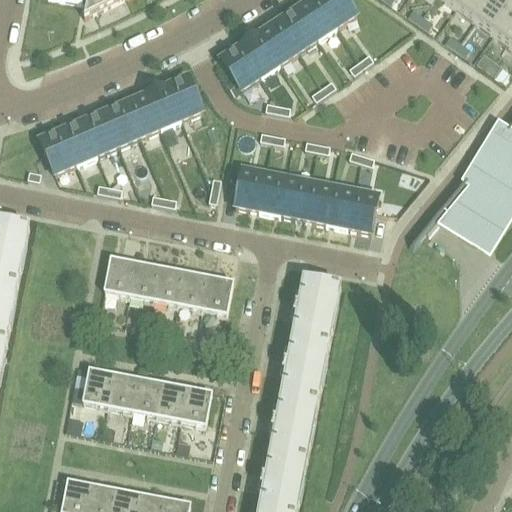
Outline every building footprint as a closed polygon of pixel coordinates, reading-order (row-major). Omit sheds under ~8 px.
[(83,7),(82,7),(83,0),(49,0),(49,1),(48,0),(48,2),(82,9),(83,7)] [(131,0),(89,0),(85,23),(131,0)] [(319,0),(316,2),(338,34),(357,21),(343,0),(319,0)] [(391,0),(382,0),(381,3),(391,9),(395,3),(391,0)] [(438,0),(437,1),(456,14),(466,0),(438,0)] [(466,0),(456,14),(475,27),(493,0),(466,0)] [(493,40),(511,13),(511,3),(507,0),(493,0),(475,27),(493,40)] [(319,47),(338,34),(316,2),(297,15),(319,47)] [(511,13),(493,40),(511,53),(511,13)] [(278,27),(299,59),(319,47),(297,15),(286,22),(278,27)] [(418,29),(423,23),(413,16),(408,22),(418,29)] [(423,23),(418,29),(428,36),(433,29),(423,23)] [(299,59),(278,27),(271,32),(261,38),(259,40),(280,72),(282,71),(299,59)] [(240,52),(261,84),(280,72),(259,40),(240,52)] [(455,55),(460,49),(450,42),(445,49),(455,55)] [(460,49),(455,55),(465,62),(470,56),(460,49)] [(234,56),(220,65),(242,97),(261,84),(240,52),(234,56)] [(476,69),(485,75),(492,65),(484,59),(476,69)] [(369,60),(359,67),(364,74),(374,67),(369,60)] [(364,74),(359,67),(349,75),(354,81),(364,74)] [(188,82),(167,92),(182,127),(203,118),(188,82)] [(322,94),(327,100),(337,94),(332,87),(322,94)] [(146,101),(161,136),(182,127),(167,92),(146,101)] [(327,100),(322,94),(312,101),(317,107),(327,100)] [(161,136),(146,101),(125,110),(140,145),(161,136)] [(277,119),(279,111),(267,109),(266,117),(277,119)] [(140,145),(125,110),(104,118),(119,154),(140,145)] [(279,111),(277,119),(289,122),(291,113),(279,111)] [(83,127),(98,163),(119,154),(104,118),(83,127)] [(77,172),(98,163),(83,127),(62,136),(77,172)] [(511,135),(500,130),(464,189),(470,193),(440,232),(492,262),(511,229),(511,135)] [(77,172),(62,136),(40,146),(55,181),(77,172)] [(260,147),(272,149),(274,141),(262,139),(260,147)] [(274,141),(272,149),(284,151),(285,143),(274,141)] [(318,150),(307,147),(305,155),(317,158),(318,150)] [(318,150),(317,158),(329,160),(330,152),(318,150)] [(349,165),(361,169),(363,161),(352,157),(349,165)] [(375,165),(363,161),(361,169),(372,173),(375,165)] [(259,218),(266,180),(243,175),(236,213),(259,218)] [(30,177),(28,185),(40,188),(41,179),(30,177)] [(266,180),(259,218),(281,222),(288,184),(266,180)] [(211,196),(219,198),(222,186),(213,184),(211,196)] [(288,184),(281,222),(304,227),(311,189),(288,184)] [(311,189),(304,227),(326,231),(333,193),(311,189)] [(99,191),(97,199),(109,201),(111,193),(99,191)] [(121,203),(123,195),(111,193),(109,201),(121,203)] [(326,231),(348,235),(356,197),(333,193),(326,231)] [(211,196),(209,208),(217,209),(219,198),(211,196)] [(356,197),(348,235),(372,240),(379,202),(356,197)] [(165,203),(153,201),(152,209),(163,211),(165,203)] [(165,203),(163,211),(175,214),(177,206),(165,203)] [(0,257),(24,262),(29,234),(30,234),(30,233),(0,227),(0,257)] [(0,287),(18,291),(24,262),(0,257),(0,287)] [(129,302),(136,269),(111,264),(105,297),(129,302)] [(154,307),(160,274),(136,269),(129,302),(154,307)] [(178,311),(185,279),(160,274),(154,307),(178,311)] [(203,316),(209,283),(185,279),(178,311),(203,316)] [(209,283),(203,316),(227,321),(234,288),(209,283)] [(295,314),(335,322),(341,294),(341,293),(304,286),(304,287),(300,310),(296,309),(295,314)] [(0,316),(13,319),(18,291),(0,287),(0,316)] [(330,351),(335,322),(295,314),(294,320),(298,320),(293,344),(330,351)] [(0,346),(7,348),(13,319),(0,316),(0,346)] [(178,341),(184,342),(186,330),(175,328),(173,340),(178,341)] [(324,379),(330,351),(293,344),(289,367),(285,366),(284,372),(324,379)] [(319,408),(324,379),(284,372),(283,377),(287,378),(282,401),(319,408)] [(108,413),(114,380),(90,375),(84,408),(108,413)] [(133,418),(139,385),(114,380),(108,413),(133,418)] [(157,422),(163,390),(139,385),(133,418),(157,422)] [(181,427),(188,394),(163,390),(157,422),(181,427)] [(188,394),(181,427),(206,432),(212,399),(188,394)] [(313,437),(319,408),(282,401),(278,424),(274,424),(273,429),(313,437)] [(308,465),(313,437),(273,429),(272,434),(276,435),(271,458),(308,465)] [(153,442),(151,452),(159,454),(161,444),(153,442)] [(179,446),(176,457),(188,459),(190,448),(179,446)] [(302,494),(308,465),(271,458),(267,482),(263,481),(262,486),(302,494)] [(298,511),(302,494),(262,486),(261,492),(265,492),(260,511),(298,511)] [(89,511),(93,492),(68,487),(63,511),(89,511)] [(114,511),(117,496),(93,492),(89,511),(114,511)] [(139,511),(142,501),(117,496),(114,511),(139,511)] [(165,511),(166,506),(142,501),(139,511),(165,511)]
